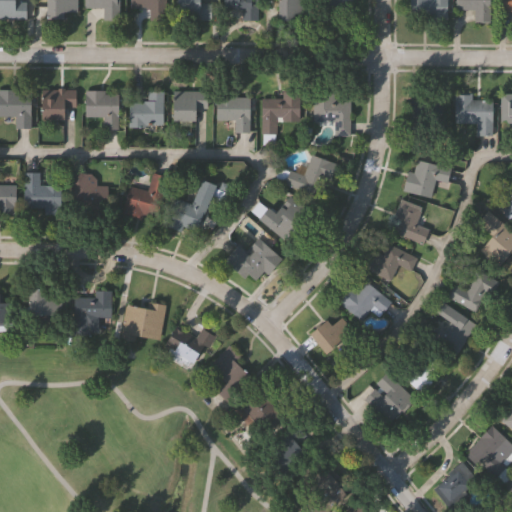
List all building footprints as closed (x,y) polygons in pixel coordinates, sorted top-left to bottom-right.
[(24,18),(0,18),(0,0),(15,0),(15,1),(24,1),(24,18)] [(61,19),(45,18),(45,0),(74,0),(74,12),(61,12),(61,19)] [(118,0),(118,20),(103,20),(103,8),(83,8),(83,0),(118,0)] [(149,6),(128,6),(128,0),(163,0),(163,19),(149,19),(149,6)] [(197,0),(197,3),(209,3),(209,20),(174,20),(174,0),(197,0)] [(222,0),(256,0),(256,20),(240,20),(240,9),(222,9),(222,0)] [(277,19),(276,0),(301,0),(301,13),(292,14),(292,19),(277,19)] [(355,0),(355,17),(322,17),(322,0),(355,0)] [(446,0),(446,14),(409,15),(408,0),(446,0)] [(473,10),(454,10),(454,0),(489,0),(489,23),(473,23),(473,10)] [(511,12),(500,12),(500,0),(511,0),(511,12)] [(40,119),(40,91),(72,91),(72,107),(64,107),(64,119),(40,119)] [(83,117),(83,91),(116,92),(116,128),(100,128),(101,118),(83,117)] [(193,120),(171,120),(171,91),(204,91),(204,108),(193,108),(193,120)] [(298,122),(276,122),(276,135),(262,135),(262,98),(280,98),(280,91),(298,91),(298,122)] [(13,130),(13,118),(0,118),(0,92),(28,92),(28,130),(13,130)] [(162,92),(162,126),(128,126),(128,102),(145,102),(145,92),(162,92)] [(511,123),(498,123),(498,94),(511,94),(511,123)] [(349,137),(333,136),(333,122),(313,122),(313,95),(349,95),(349,137)] [(476,125),(453,125),(453,96),(471,96),(471,101),(491,101),(491,137),(476,137),(476,125)] [(248,98),(248,133),(233,133),(233,122),(213,122),(213,98),(248,98)] [(408,99),(439,99),(440,131),(409,132),(408,99)] [(321,199),(283,185),(288,172),(294,174),(297,167),(305,169),(310,156),(334,164),(321,199)] [(404,192),(412,159),(451,169),(447,184),(434,181),(430,199),(404,192)] [(37,173),(37,185),(58,185),(58,211),(21,210),(22,173),(37,173)] [(128,187),(146,191),(150,173),(166,177),(156,221),(122,213),(128,187)] [(68,174),(108,176),(107,214),(67,213),(68,174)] [(173,198),(192,204),(200,180),(213,184),(197,235),(164,224),(173,198)] [(0,185),(15,185),(14,213),(0,212),(0,185)] [(511,214),(510,208),(503,210),(500,194),(510,192),(511,194),(511,193),(511,214)] [(305,212),(279,240),(255,217),(265,208),(271,214),(289,196),(305,212)] [(390,234),(402,202),(421,209),(415,225),(427,230),(421,246),(390,234)] [(244,253),(256,239),(280,259),(266,275),(262,272),(252,284),(224,259),(235,246),(244,253)] [(389,281),(372,273),(385,245),(416,258),(410,272),(396,266),(389,281)] [(473,311),(446,299),(452,285),(465,291),(473,274),(487,280),(473,311)] [(340,303),(358,279),(389,302),(377,319),(367,311),(361,319),(340,303)] [(59,295),(59,317),(27,317),(27,288),(46,288),(46,295),(59,295)] [(110,291),(109,318),(98,318),(98,332),(71,332),(72,297),(91,298),(92,291),(110,291)] [(0,302),(7,302),(8,325),(0,325),(0,302)] [(474,326),(453,357),(434,345),(449,322),(433,312),(439,302),(474,326)] [(128,304),(163,310),(158,341),(136,337),(135,343),(121,341),(128,304)] [(161,346),(174,326),(194,338),(199,329),(211,337),(192,367),(161,346)] [(448,367),(418,395),(395,371),(425,343),(448,367)] [(226,402),(199,376),(227,346),(239,357),(232,363),(249,379),(226,402)] [(372,405),(394,383),(411,399),(388,421),(372,405)] [(280,418),(261,432),(238,403),(257,389),(263,384),(274,397),(268,402),(280,418)] [(511,432),(497,420),(511,401),(511,432)] [(296,434),(289,440),(301,455),(282,469),(264,446),(290,426),(296,434)] [(463,455),(489,427),(511,447),(511,457),(509,455),(500,465),(511,474),(499,487),(463,455)] [(482,483),(453,511),(451,511),(432,492),(461,463),(482,483)] [(343,493),(325,509),(328,511),(301,511),(298,507),(314,495),(302,480),(321,465),(343,493)]
